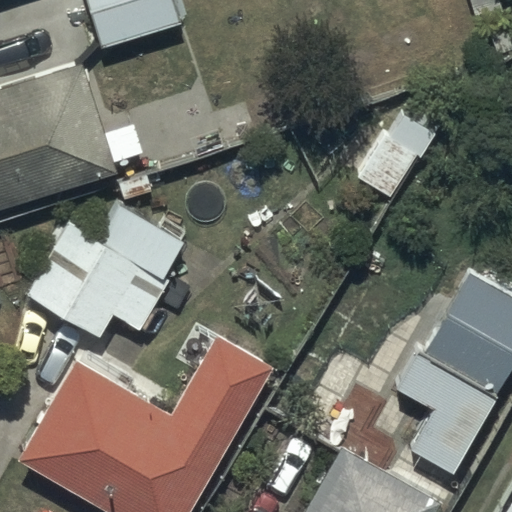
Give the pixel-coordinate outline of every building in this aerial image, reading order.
[(89,0),(100,32),(176,9),(172,0),(89,0)] [(130,106),(102,115),(80,45),(0,70),(0,188),(114,153),(112,144),(139,135),(130,106)] [(384,119),(356,161),(389,183),(415,145),(418,146),(436,119),(405,98),(389,122),(384,119)] [(45,253),(22,275),(97,323),(112,300),(138,317),(167,271),(157,265),(181,228),(118,188),(96,224),(68,206),(45,243),(45,253)] [(432,394),(408,432),(449,456),(511,348),(511,286),(466,260),(419,341),(416,339),(396,373),(432,394)] [(75,341),(16,439),(139,511),(176,511),(272,350),(215,316),(168,396),(75,341)] [(290,511),(421,511),(436,486),(338,429),(290,511)]
